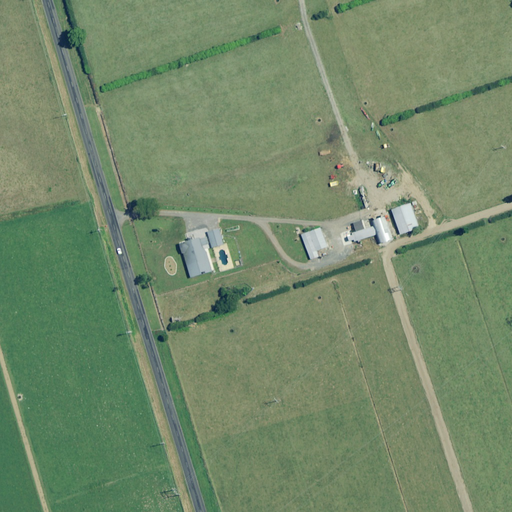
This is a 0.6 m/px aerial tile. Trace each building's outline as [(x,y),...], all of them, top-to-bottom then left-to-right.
[(419,228),(411,203),(392,210),(401,235),(419,228)] [(379,234),(376,226),(353,233),(356,241),(379,234)] [(223,245),(219,229),(208,232),(212,248),(223,245)] [(182,253),(184,253),(191,278),(211,272),(204,245),(209,244),(207,237),(201,239),(201,238),(200,236),(179,242),(182,253)] [(319,257),(312,239),(304,242),(311,260),(319,257)]
